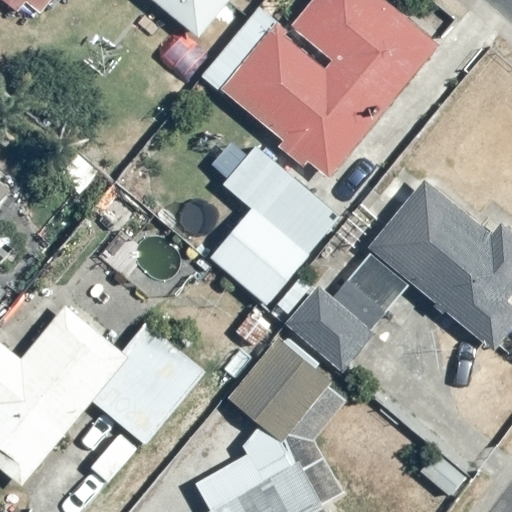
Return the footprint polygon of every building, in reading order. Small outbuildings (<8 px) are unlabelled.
[(3,0),(20,16),(34,1),(44,11),(54,0),(3,0)] [(153,0),(197,36),(227,0),(153,0)] [(274,25),(222,88),(285,140),(279,147),(303,167),(308,162),(329,180),(440,46),(384,0),(312,0),(291,26),(331,59),(325,66),(274,25)] [(343,218),(256,146),(225,183),(253,206),(211,256),(270,305),(343,218)] [(0,215),(20,186),(0,171),(0,215)] [(425,180),(369,247),(494,350),(511,328),(511,304),(507,300),(511,294),(511,232),(501,224),(492,235),(425,180)] [(412,284),(372,252),(334,300),(316,286),(285,325),(342,371),(412,284)] [(0,468),(21,486),(130,357),(66,304),(21,357),(0,340),(0,468)] [(351,397),(278,336),(227,396),(284,443),(303,420),(320,434),(351,397)] [(327,511),(300,462),(208,511),(327,511)]
